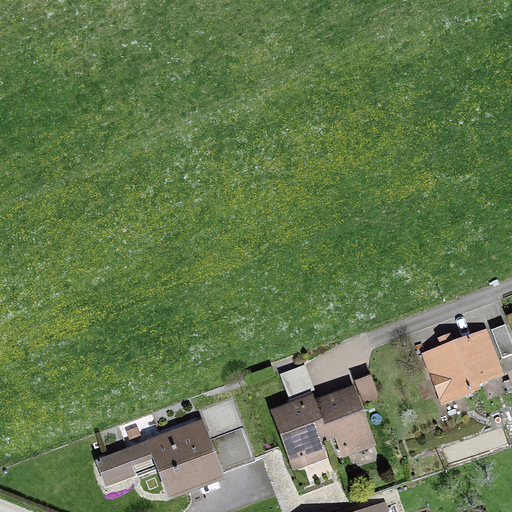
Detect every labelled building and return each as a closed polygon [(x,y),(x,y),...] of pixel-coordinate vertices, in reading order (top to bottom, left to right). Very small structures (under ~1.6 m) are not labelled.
[(491,330),(502,358),(511,354),(511,343),(505,325),(491,330)] [(500,375),(484,333),(426,355),(443,402),(473,391),(471,386),(500,375)] [(280,375),(289,400),(310,392),(300,367),(280,375)] [(313,401),(327,440),(335,437),(340,452),(367,442),(350,394),(316,407),(314,401),(313,401)] [(327,440),(313,401),(278,414),(296,462),(324,452),(318,438),(325,435),(327,440)] [(149,443),(170,498),(201,486),(199,481),(255,459),(243,427),(207,441),(201,423),(149,443)] [(97,462),(106,485),(132,475),(124,452),(97,462)]
